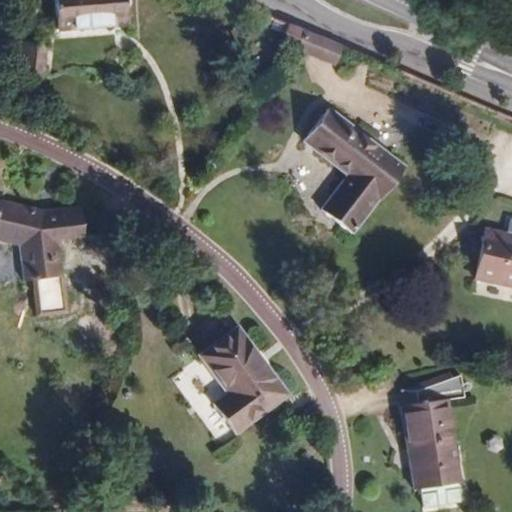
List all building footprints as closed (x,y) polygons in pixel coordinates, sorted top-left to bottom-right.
[(126,0),(53,0),(57,35),(129,27),(126,0)] [(331,64),(339,47),(307,33),(300,52),(331,64)] [(30,45),(29,78),(42,79),(43,45),(30,45)] [(328,111),(304,143),(348,177),(322,212),(352,236),(379,201),(381,203),(406,170),(328,111)] [(43,214),(3,202),(0,214),(0,213),(0,242),(21,248),(25,281),(36,281),(40,316),(67,313),(61,246),(86,242),(82,212),(49,215),(43,214)] [(511,239),(485,234),(476,283),(511,290),(511,239)] [(243,335),(207,360),(233,398),(215,411),(234,439),(288,403),(243,335)] [(405,407),(415,491),(460,486),(449,400),(466,398),(463,373),(418,393),(419,405),(405,407)]
